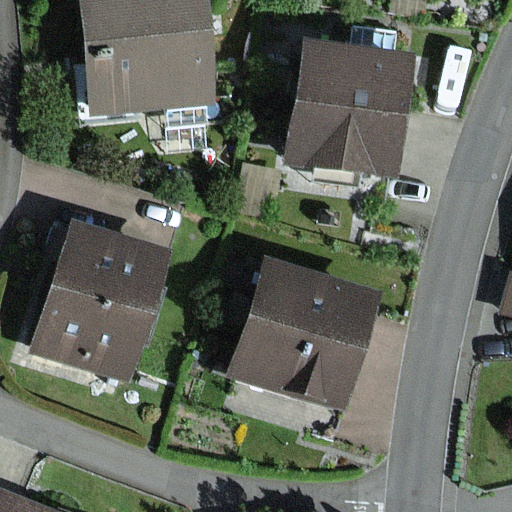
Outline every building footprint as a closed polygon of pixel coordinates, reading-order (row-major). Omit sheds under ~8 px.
[(78,0),(89,112),(200,102),(190,0),(78,0)] [(396,65),(303,53),(289,162),(385,176),(388,149),(396,65)] [(50,300),(35,349),(119,375),(155,260),(71,234),(50,300)] [(363,302),(263,271),(232,373),(332,403),(344,366),(363,302)] [(28,511),(0,500),(0,511),(28,511)]
